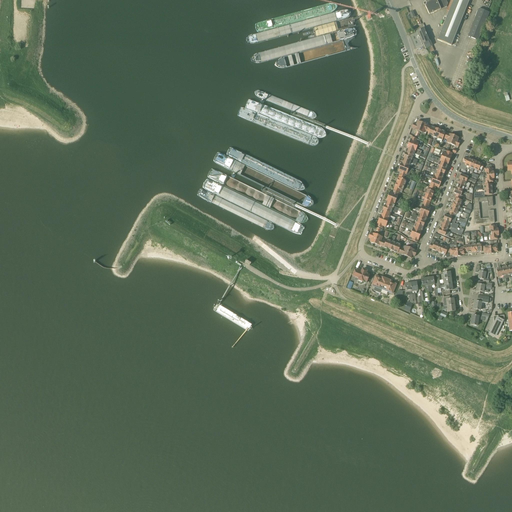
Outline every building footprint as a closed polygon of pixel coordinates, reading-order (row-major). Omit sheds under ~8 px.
[(446,0),(432,0),(424,4),(429,14),(440,9),(446,6),(447,3),(446,0)] [(453,0),(448,12),(437,40),(451,46),(469,0),(453,0)] [(479,9),(468,37),(478,41),(489,13),(479,9)] [(430,41),(425,29),(416,32),(418,36),(417,37),(418,41),(420,40),(422,44),(430,41)] [(418,131),(422,123),(417,121),(416,124),(414,123),(411,129),(418,131)] [(426,131),(428,126),(422,123),(418,131),(423,133),(424,131),(426,131)] [(432,137),(435,129),(428,126),(426,131),(428,132),(428,135),(432,137)] [(445,139),(447,133),(440,130),(437,138),(437,139),(442,140),(443,138),(445,139)] [(450,144),(454,136),(447,133),(445,139),(447,140),(446,143),(450,144)] [(454,136),(450,144),(458,147),(460,142),(457,140),(458,138),(454,136)] [(408,144),(417,147),(419,140),(411,137),(408,144)] [(407,148),(407,149),(420,154),(423,155),(427,157),(427,156),(424,155),(421,154),(422,152),(416,150),(417,147),(408,144),(407,148)] [(405,153),(413,156),(414,154),(420,157),(421,154),(420,154),(407,149),(405,153)] [(441,157),(449,161),(452,154),(447,151),(444,150),(443,153),(441,157)] [(405,153),(403,158),(417,164),(418,161),(412,159),(413,156),(405,153)] [(449,161),(441,157),(440,159),(435,157),(433,156),(432,159),(434,159),(448,165),(449,161)] [(469,167),(472,160),(465,157),(460,169),(461,169),(461,170),(463,171),(463,170),(465,171),(467,166),(469,167)] [(446,169),(448,165),(434,159),(433,162),(438,164),(438,166),(446,169)] [(472,160),(469,167),(468,170),(470,171),(470,172),(472,173),(474,169),(473,169),(476,162),(472,160)] [(409,168),(409,166),(401,162),(399,167),(408,170),(411,171),(413,172),(414,170),(409,168)] [(476,162),(473,169),(474,169),(478,171),(481,172),(484,165),(481,164),(476,162)] [(436,171),(444,174),(446,170),(446,169),(438,166),(437,169),(432,167),(431,169),(430,169),(436,171)] [(400,172),(400,175),(405,177),(406,175),(409,176),(411,171),(408,170),(399,167),(398,171),(400,172)] [(431,169),(430,171),(435,173),(434,175),(442,179),(444,174),(436,171),(431,169)] [(459,179),(466,182),(467,180),(475,183),(476,181),(468,177),(461,175),(459,179)] [(396,183),(404,186),(407,179),(405,178),(399,176),(396,183)] [(470,184),(466,182),(459,179),(457,184),(468,188),(469,188),(470,184)] [(439,188),(441,183),(432,180),(430,187),(435,189),(436,187),(439,188)] [(402,191),(404,186),(396,183),(393,190),(399,192),(401,193),(402,191)] [(469,188),(468,188),(457,184),(455,188),(462,191),(463,189),(467,190),(470,191),(472,192),(473,190),(471,189),(469,188)] [(424,194),(432,197),(435,190),(427,187),(424,194)] [(457,194),(456,196),(460,198),(463,199),(464,197),(460,196),(462,191),(455,188),(453,193),(457,194)] [(474,198),(481,198),(484,197),(484,195),(492,194),(491,190),(484,190),(484,193),(474,194),(474,198)] [(396,200),(399,193),(393,191),(392,193),(390,192),(388,197),(396,200)] [(432,197),(424,194),(421,201),(429,204),(430,202),(432,197)] [(463,199),(460,198),(456,196),(453,203),(460,206),(462,201),(463,202),(464,199),(463,199)] [(386,201),(384,206),(398,211),(399,209),(393,207),(394,204),(386,201)] [(421,209),(429,213),(431,208),(428,207),(429,205),(423,203),(421,209)] [(451,207),(462,212),(462,211),(463,209),(459,208),(460,206),(453,203),(451,207)] [(397,213),(398,211),(384,206),(382,210),(391,214),(391,211),(394,212),(396,213),(397,213)] [(419,214),(427,217),(429,213),(421,209),(415,207),(415,208),(414,207),(413,207),(412,209),(417,211),(417,213),(419,214)] [(461,214),(462,212),(451,207),(449,214),(456,217),(458,212),(461,214)] [(382,210),(381,215),(394,220),(395,218),(390,216),(391,214),(382,210)] [(445,215),(443,220),(455,224),(457,218),(456,217),(449,214),(448,216),(445,215)] [(416,221),(415,223),(423,226),(425,222),(412,217),(411,219),(416,221)] [(385,227),(387,223),(379,219),(376,226),(382,228),(383,226),(385,227)] [(466,221),(464,220),(460,219),(459,222),(461,223),(460,225),(464,227),(465,227),(467,221),(466,221)] [(443,220),(441,224),(457,230),(458,226),(455,224),(443,220)] [(408,226),(421,231),(422,231),(423,226),(415,223),(414,226),(414,225),(414,224),(411,223),(410,224),(409,224),(408,226)] [(439,228),(439,229),(446,231),(447,231),(447,229),(451,231),(451,232),(462,236),(463,233),(457,230),(441,224),(439,228)] [(412,230),(411,233),(420,236),(421,231),(408,226),(407,228),(412,230)] [(446,231),(439,229),(437,233),(445,236),(449,238),(451,233),(447,231),(446,231)] [(374,244),(378,235),(371,233),(368,238),(371,239),(370,242),(374,244)] [(417,243),(420,236),(411,233),(410,237),(409,239),(411,240),(417,243)] [(381,247),(383,241),(381,240),(382,237),(378,235),(374,244),(381,247)] [(439,244),(438,244),(434,242),(435,240),(432,239),(429,248),(431,249),(436,251),(439,244)] [(391,241),(386,240),(385,242),(383,241),(381,247),(388,249),(391,241)] [(439,244),(436,251),(440,253),(443,246),(445,242),(444,242),(442,242),(440,241),(438,244),(439,244)] [(399,254),(402,248),(400,247),(400,245),(396,243),(393,251),(399,254)] [(406,257),(410,248),(405,246),(404,249),(402,248),(399,254),(406,257)] [(448,248),(443,246),(440,253),(445,255),(446,253),(450,253),(450,249),(450,247),(448,248)] [(410,248),(406,257),(411,259),(412,256),(415,257),(417,251),(410,248)] [(362,271),(359,269),(358,272),(355,271),(353,276),(359,278),(358,280),(359,280),(358,282),(361,283),(362,281),(363,282),(363,280),(367,282),(370,276),(368,275),(369,273),(366,272),(367,271),(362,269),(362,271)] [(482,282),(484,282),(488,283),(489,280),(487,280),(488,274),(491,273),(490,270),(485,271),(485,273),(480,272),(478,279),(483,280),(482,282)] [(382,290),(386,279),(383,278),(381,277),(380,278),(375,276),(372,285),(382,290)] [(426,293),(429,292),(427,278),(421,279),(422,287),(425,286),(426,293)] [(386,279),(382,290),(392,294),(396,285),(391,283),(391,282),(386,279)] [(484,282),(483,285),(477,284),(476,291),(483,292),(484,290),(488,290),(491,290),(492,287),(492,284),(488,283),(484,282)] [(441,285),(437,286),(437,289),(441,288),(444,288),(445,291),(442,291),(442,295),(450,294),(450,290),(452,290),(452,284),(444,285),(441,285)] [(488,304),(489,297),(478,295),(477,302),(475,301),(473,309),(480,310),(481,303),(488,304)] [(445,306),(454,305),(454,299),(450,299),(449,296),(444,297),(444,300),(443,300),(444,307),(445,306)] [(248,332),(252,325),(218,305),(214,312),(248,332)] [(481,317),(479,316),(472,315),(471,325),(477,326),(478,319),(487,321),(488,318),(490,315),(482,314),(481,317)] [(504,315),(493,316),(493,318),(494,323),(488,335),(495,338),(498,339),(503,334),(499,331),(501,326),(505,326),(504,315)]
